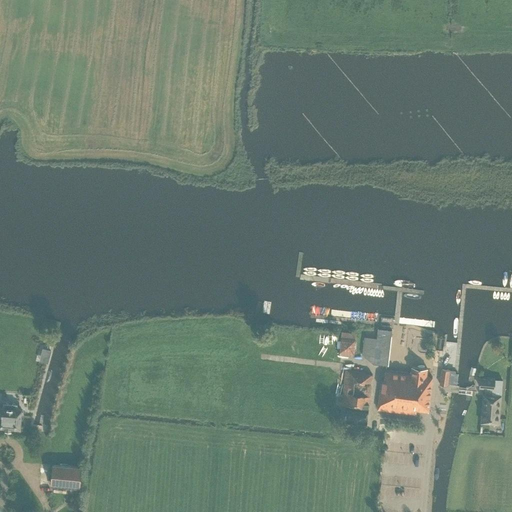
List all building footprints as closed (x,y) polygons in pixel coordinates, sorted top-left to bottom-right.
[(373,364),(387,366),(392,330),(377,328),(376,338),(364,337),(361,355),(373,365),(373,364)] [(41,353),(39,361),(48,363),(50,355),(47,354),(41,353)] [(416,411),(428,412),(432,378),(426,377),(427,369),(411,367),(411,373),(385,370),(384,381),(381,381),(377,410),(416,415),(416,411)] [(456,373),(455,371),(442,369),(440,385),(447,386),(449,378),(455,379),(456,373)] [(346,422),(366,424),(372,375),(365,374),(365,373),(345,370),(341,405),(348,406),(346,422)] [(501,396),(492,395),(492,389),(494,389),(495,380),(480,379),(480,388),(487,388),(487,395),(483,394),(481,423),(499,424),(501,396)] [(2,407),(0,407),(0,428),(20,430),(21,408),(16,408),(17,404),(2,403),(2,407)] [(80,486),(81,468),(52,465),(51,484),(80,486)]
